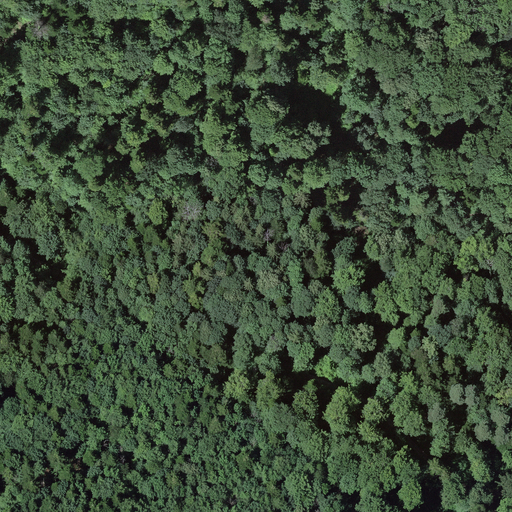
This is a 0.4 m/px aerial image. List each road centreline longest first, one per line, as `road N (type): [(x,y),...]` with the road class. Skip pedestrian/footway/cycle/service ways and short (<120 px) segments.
road 1 (track): [(0,240),(99,294),(360,399),(485,511)]
road 2 (track): [(511,226),(476,212),(414,246),(372,254),(354,248),(284,181),(265,173),(71,168),(0,179)]
road 3 (track): [(63,169),(163,54),(226,0)]
